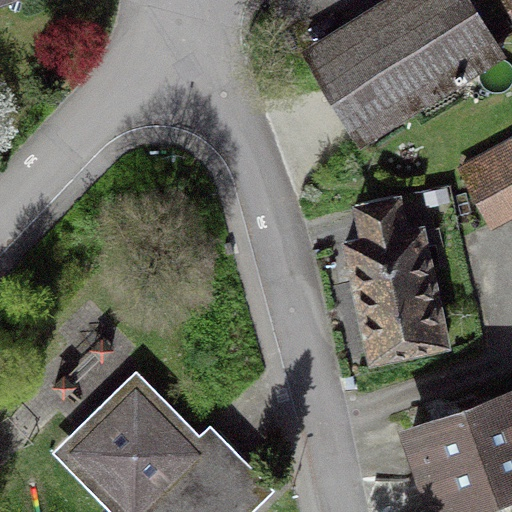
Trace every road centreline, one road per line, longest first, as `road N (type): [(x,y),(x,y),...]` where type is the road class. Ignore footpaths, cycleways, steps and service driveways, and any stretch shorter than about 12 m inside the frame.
road 1 (residential): [(346,511),(295,295),(198,4)]
road 2 (residential): [(0,213),(198,4)]
